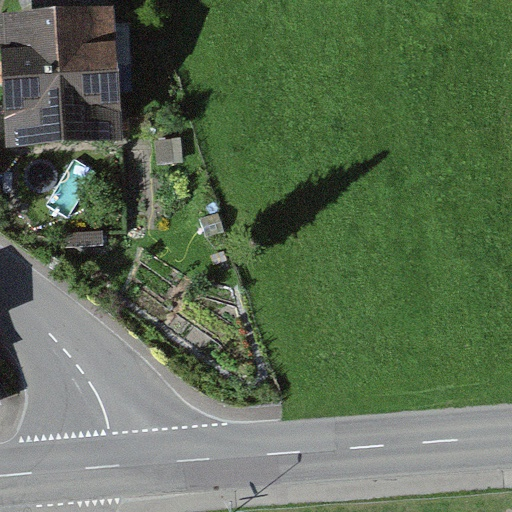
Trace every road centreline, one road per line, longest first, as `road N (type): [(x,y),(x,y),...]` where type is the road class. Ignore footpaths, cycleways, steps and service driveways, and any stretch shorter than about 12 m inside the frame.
road 1 (secondary): [(511,436),(114,466)]
road 2 (tertiary): [(114,466),(95,388),(55,337),(0,289)]
